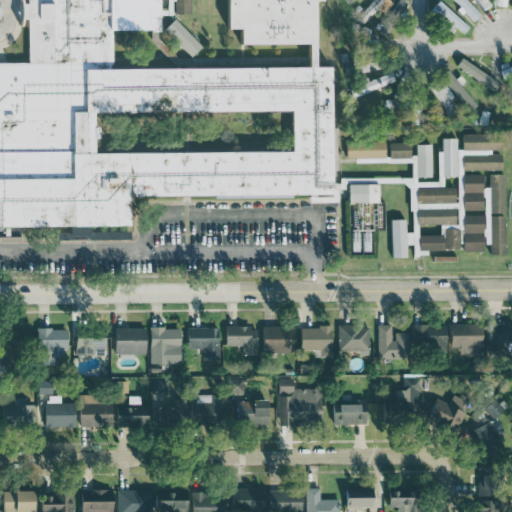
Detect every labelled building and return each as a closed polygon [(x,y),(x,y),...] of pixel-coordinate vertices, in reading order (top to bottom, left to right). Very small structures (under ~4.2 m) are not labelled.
[(158,0),(159,31),(111,31),(111,67),(307,64),(305,41),(240,42),(239,26),(226,26),(226,0),(315,0),(315,65),(330,65),(331,193),(128,195),(129,223),(0,223),(0,61),(28,60),(26,0),(158,0)] [(460,35),(467,27),(438,0),(436,0),(430,7),(460,35)] [(451,0),(471,21),(479,14),(466,0),(451,0)] [(200,46),(174,18),(163,28),(190,56),(200,46)] [(498,81),(457,58),(453,67),(493,89),(498,81)] [(511,62),(495,68),(499,80),(511,75),(511,62)] [(470,95),(455,82),(457,81),(444,69),(437,77),(463,102),(470,95)] [(349,96),(393,83),(390,73),(346,87),(349,96)] [(435,176),(459,176),(459,210),(479,210),(479,171),(498,171),(497,154),(489,154),(489,150),(497,149),(497,133),(456,133),(456,138),(440,138),(440,151),(435,151),(435,176)] [(382,142),(343,142),(342,158),(381,158),(382,142)] [(407,142),(386,142),(386,158),(408,158),(407,142)] [(429,144),(413,144),(414,177),(430,177),(429,144)] [(486,174),(486,188),(481,188),(481,206),(486,206),(487,213),(502,213),(501,174),(486,174)] [(344,203),(378,202),(377,183),(344,184),(344,203)] [(452,186),(413,187),(413,203),(452,202),(452,186)] [(416,249),(455,249),(455,209),(413,209),(413,224),(438,224),(438,235),(416,235),(416,249)] [(480,250),(479,214),(459,215),(460,251),(480,250)] [(502,216),(487,216),(487,254),(502,255),(502,216)] [(389,257),(403,257),(403,244),(410,244),(409,232),(403,232),(403,219),(388,219),(389,257)] [(375,358),(407,357),(406,331),(390,332),(390,323),(375,324),(375,358)] [(511,323),(487,323),(486,345),(511,345),(511,323)] [(258,351),(290,352),(291,325),(259,324),(258,351)] [(335,349),(366,350),(367,325),(336,324),(335,349)] [(443,324),(410,324),(410,349),(443,350),(443,324)] [(447,345),(457,345),(457,353),(477,354),(478,325),(448,324),(447,345)] [(222,326),(222,344),(239,344),(239,354),(254,354),(254,325),(222,326)] [(313,356),(329,356),(328,325),(298,326),(299,349),(312,349),(313,356)] [(141,326),(110,327),(111,353),(142,352),(141,326)] [(147,362),(177,363),(177,327),(147,326),(147,362)] [(215,326),(184,327),(184,348),(200,347),(200,360),(216,359),(215,326)] [(33,328),(34,364),(52,363),(52,348),(64,347),(63,327),(33,328)] [(101,330),(70,332),(71,354),(102,353),(101,330)] [(317,422),(317,387),(290,388),(290,377),(276,377),(276,423),(317,422)] [(150,406),(164,407),(165,379),(151,378),(150,406)] [(125,380),(114,380),(114,392),(125,391),(125,380)] [(410,412),(410,401),(419,402),(420,388),(391,387),(390,411),(410,412)] [(193,394),(193,402),(186,402),(187,421),(222,420),(221,393),(193,394)] [(59,395),(42,394),(42,425),(70,426),(71,402),(58,402),(59,395)] [(76,426),(108,425),(107,394),(75,395),(76,426)] [(24,397),(11,396),(10,425),(30,426),(31,403),(23,403),(24,397)] [(164,409),(164,421),(183,421),(183,396),(169,396),(169,409),(164,409)] [(501,410),(493,396),(480,404),(489,418),(501,410)] [(328,424),(363,423),(362,398),(354,399),(354,402),(328,403),(328,424)] [(451,429),(457,405),(430,398),(424,422),(451,429)] [(263,399),(233,399),(233,425),(264,424),(263,399)] [(139,426),(140,404),(126,404),(113,404),(112,425),(139,426)] [(465,431),(479,455),(498,444),(485,420),(465,431)] [(476,471),(475,495),(487,495),(488,471),(476,471)] [(336,498),(317,498),(317,486),(302,487),(302,511),(341,511),(341,509),(336,509),(336,498)] [(371,506),(371,486),(340,487),(341,507),(371,506)] [(229,487),(228,510),(260,510),(260,488),(229,487)] [(298,511),(299,489),(265,487),(264,511),(298,511)] [(416,511),(416,487),(383,488),(384,506),(395,506),(394,511),(416,511)] [(108,511),(109,489),(77,488),(76,511),(108,511)] [(115,489),(115,511),(158,511),(182,511),(182,488),(149,489),(149,488),(115,489)] [(22,511),(23,510),(27,510),(27,489),(0,490),(0,511),(22,511)] [(188,511),(221,511),(221,490),(189,491),(188,511)] [(71,511),(71,491),(35,492),(35,511),(71,511)] [(474,511),(494,511),(494,498),(474,498),(474,511)]
